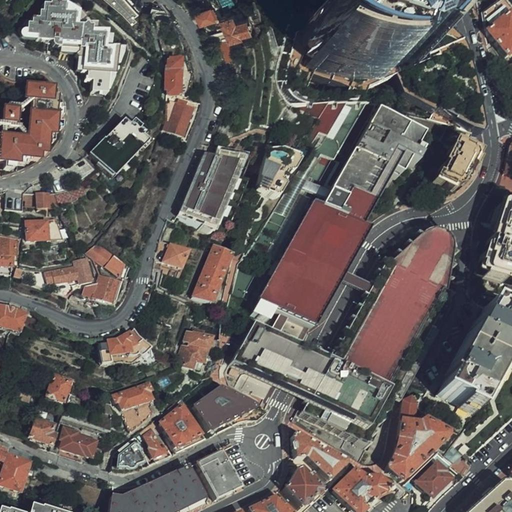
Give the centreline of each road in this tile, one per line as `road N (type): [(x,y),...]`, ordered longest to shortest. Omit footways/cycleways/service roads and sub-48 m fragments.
road 1 (secondary): [(164,0),(200,49),(209,78),(206,108),(124,316),(86,330),(0,295)]
road 2 (residential): [(313,348),(371,244),(409,219),(463,207)]
road 3 (residential): [(0,59),(38,63),(58,77),(71,98),(73,129),(56,162),(0,184)]
road 4 (residential): [(109,482),(134,484),(227,437),(261,440)]
road 5 (residential): [(490,124),(450,0)]
